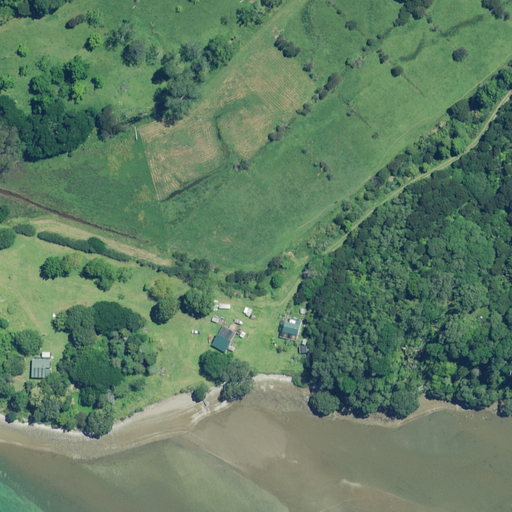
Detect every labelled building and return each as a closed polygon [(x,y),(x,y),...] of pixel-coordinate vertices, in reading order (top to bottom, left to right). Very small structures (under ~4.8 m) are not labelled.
[(240,307),(233,305),(231,312),(238,315),(240,307)] [(253,310),(245,307),(243,312),(250,315),(259,319),(261,314),(253,310)] [(220,318),(214,315),(211,320),(217,323),(220,318)] [(297,340),(301,321),(291,319),(290,323),(285,322),(283,332),(290,333),(289,339),(297,340)] [(211,345),(231,356),(235,348),(230,346),(237,334),(222,325),(211,345)]
